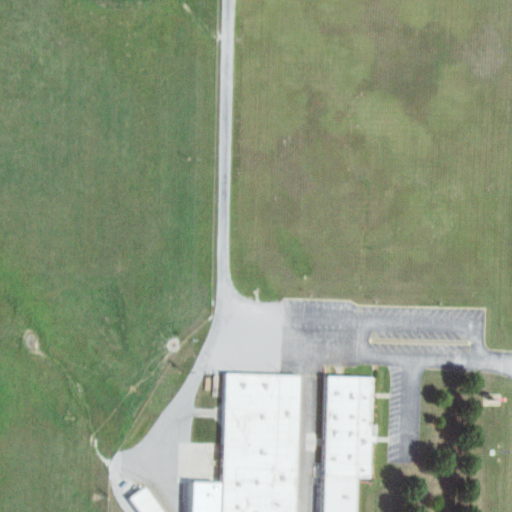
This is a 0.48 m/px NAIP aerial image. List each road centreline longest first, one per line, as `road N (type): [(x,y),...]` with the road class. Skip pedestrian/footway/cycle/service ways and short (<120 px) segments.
road 1 (residential): [(231,0),(227,342),(188,388),(152,470)]
road 2 (residential): [(225,353),(511,366)]
